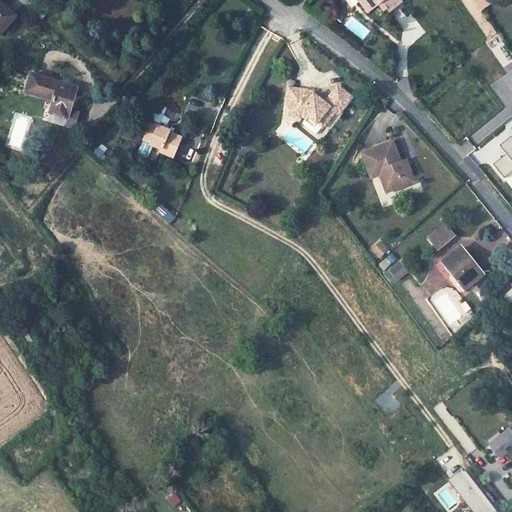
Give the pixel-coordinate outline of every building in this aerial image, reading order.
[(358,0),(367,11),(370,9),(363,0),(358,0)] [(363,0),(370,9),(378,2),(382,9),(386,6),(393,0),(363,0)] [(400,0),(393,0),(386,6),(390,12),(403,3),(400,0)] [(481,11),(490,5),(487,0),(481,0),(476,4),(481,11)] [(0,6),(0,33),(13,18),(0,6)] [(401,20),(407,28),(416,22),(411,14),(401,20)] [(344,25),(363,40),(371,31),(351,15),(344,25)] [(29,76),(24,96),(50,103),(47,116),(67,122),(76,90),(29,76)] [(314,101),(288,96),(287,109),(294,111),(292,120),(307,121),(309,123),(316,129),(321,132),(335,116),(337,118),(348,103),(335,92),(319,110),(314,106),(314,101)] [(148,145),(158,149),(156,152),(170,157),(179,138),(166,132),(166,130),(145,121),(140,134),(151,138),(148,145)] [(311,136),(316,129),(309,123),(303,130),(311,136)] [(246,146),(248,134),(241,132),(239,145),(246,146)] [(137,140),(148,145),(151,138),(140,134),(137,140)] [(511,137),(511,136),(500,146),(506,154),(493,164),(505,178),(511,172),(511,137)] [(362,150),(371,176),(378,174),(384,172),(390,190),(403,186),(401,180),(414,176),(409,163),(403,165),(401,159),(394,139),(362,150)] [(378,174),(384,192),(390,190),(384,172),(378,174)] [(403,186),(416,181),(414,176),(401,180),(403,186)] [(170,223),(176,216),(160,203),(154,209),(170,223)] [(438,251),(456,235),(445,222),(426,238),(438,251)] [(368,247),(376,257),(383,251),(376,241),(368,247)] [(458,247),(443,262),(450,269),(466,286),(482,272),(466,254),(458,247)] [(395,282),(405,273),(398,264),(387,273),(395,282)] [(444,419),(452,432),(459,427),(451,415),(444,419)] [(511,436),(506,430),(498,436),(495,432),(483,442),(495,456),(500,452),(502,455),(508,461),(511,457),(511,436)] [(492,511),(462,472),(456,476),(462,485),(456,490),(472,511),(492,511)] [(456,490),(462,485),(456,476),(449,481),(456,490)] [(167,499),(174,507),(182,501),(175,492),(167,499)]
